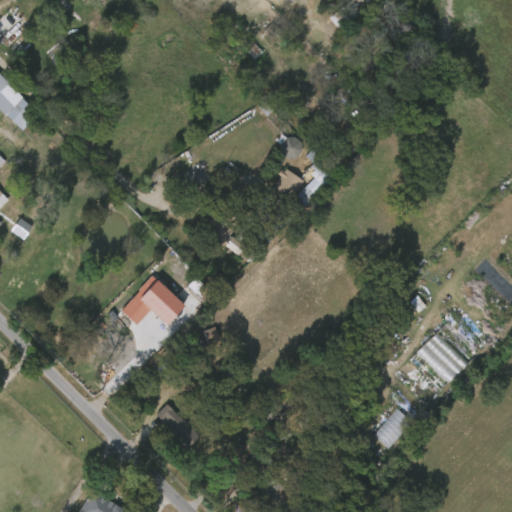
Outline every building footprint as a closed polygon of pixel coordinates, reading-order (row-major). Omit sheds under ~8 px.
[(15,6),(25,17),(20,22),(28,30),(9,48),(0,38),(0,16),(7,10),(9,12),(15,6)] [(262,52),(254,60),(241,45),(245,42),(242,39),(245,37),(237,28),(242,24),(251,35),(249,37),(262,52)] [(0,73),(9,81),(0,92),(0,73)] [(0,109),(0,125),(8,134),(23,120),(7,104),(0,109)] [(296,158),(288,158),(281,154),(280,145),(286,138),(294,137),(300,142),(301,151),(296,158)] [(265,152),(279,164),(291,150),(277,138),(265,152)] [(335,174),(322,187),(308,174),(312,170),(308,166),(317,156),(335,174)] [(284,168),(301,180),(284,205),(267,193),(279,176),(275,174),(279,169),(282,171),(284,168)] [(239,220),(222,246),(202,233),(210,219),(212,220),(220,208),(239,220)] [(225,247),(226,245),(221,239),(216,243),(220,248),(217,251),(223,258),(230,252),(225,247)] [(167,290),(150,307),(135,293),(150,277),(144,272),(151,264),(159,271),(154,277),(167,290)] [(169,309),(139,281),(108,314),(122,328),(137,312),(152,327),(169,309)] [(439,380),(407,352),(398,362),(430,390),(439,380)] [(166,405),(183,422),(185,420),(189,423),(187,425),(199,437),(186,450),(154,416),(166,405)] [(186,438),(153,407),(141,420),(174,451),(186,438)] [(277,480),(293,496),(281,509),(264,493),(255,503),(246,495),(258,482),(262,486),(265,484),(269,488),(277,480)] [(127,511),(126,511),(77,511),(92,489),(127,511)]
